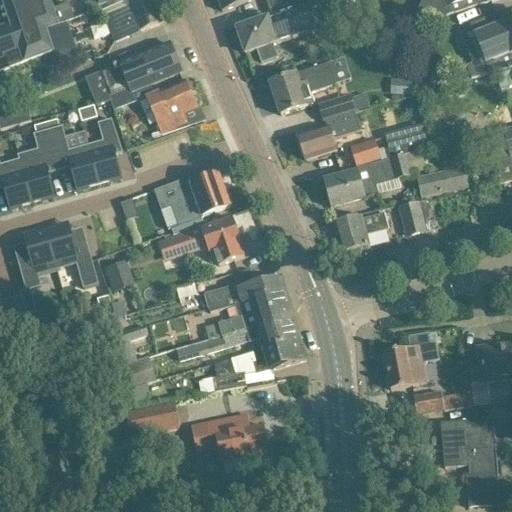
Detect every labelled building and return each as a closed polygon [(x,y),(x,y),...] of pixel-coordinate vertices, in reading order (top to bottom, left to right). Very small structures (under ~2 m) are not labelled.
[(23,64),(54,53),(46,32),(58,27),(53,12),(49,3),(52,2),(51,0),(1,0),(11,27),(10,27),(20,54),(23,64)] [(94,0),(95,2),(85,6),(88,15),(99,11),(98,9),(101,8),(114,3),(120,0),(94,0)] [(116,44),(163,26),(152,0),(120,0),(114,3),(101,8),(116,44)] [(217,0),(222,14),(241,7),(256,2),(254,0),(217,0)] [(269,0),(266,1),(272,19),(297,10),(293,0),(269,0)] [(424,0),(417,16),(425,19),(426,24),(485,6),(482,0),(424,0)] [(58,27),(67,24),(75,21),(69,5),(53,12),(58,27)] [(511,22),(501,26),(497,16),(471,27),(491,76),(511,69),(511,22)] [(237,31),(246,56),(258,52),(263,65),(278,60),(273,47),(278,45),(278,47),(307,36),(301,21),(273,31),(269,20),(237,31)] [(0,73),(1,73),(9,70),(5,58),(20,54),(10,27),(9,24),(0,27),(0,73)] [(67,24),(58,27),(46,32),(54,53),(55,53),(59,65),(80,57),(67,24)] [(390,26),(381,29),(383,36),(392,33),(390,26)] [(398,34),(386,38),(391,51),(402,47),(398,34)] [(133,94),(181,75),(170,45),(120,65),(122,68),(102,75),(111,98),(131,91),(132,94),(133,94)] [(290,79),(271,85),(281,118),(300,111),(314,107),(310,96),(336,87),(352,82),(345,60),(329,66),(297,76),(290,79)] [(511,73),(497,78),(501,92),(511,88),(511,73)] [(162,138),(189,130),(184,118),(198,111),(186,83),(146,101),(162,138)] [(132,94),(131,91),(111,98),(110,98),(111,103),(114,113),(137,104),(133,94),(132,94)] [(0,128),(2,136),(33,127),(26,105),(13,109),(9,95),(0,97),(0,128)] [(325,124),(356,115),(350,97),(319,107),(324,124),(325,124)] [(94,108),(79,113),(82,124),(97,120),(94,108)] [(307,163),(337,153),(333,142),(362,132),(356,115),(325,124),(327,129),(299,138),(307,163)] [(103,143),(89,147),(99,186),(110,183),(121,180),(120,174),(115,157),(123,155),(112,121),(98,125),(103,143)] [(63,128),(48,133),(60,173),(71,170),(76,186),(77,192),(88,189),(89,189),(99,186),(89,147),(70,153),(63,128)] [(391,163),(406,159),(422,154),(430,152),(423,128),(385,138),(391,163)] [(38,152),(18,157),(19,162),(20,162),(32,205),(43,202),(54,199),(53,193),(52,193),(48,176),(60,173),(48,133),(34,137),(38,152)] [(502,186),(511,183),(511,166),(510,160),(504,133),(490,136),(502,186)] [(172,154),(160,156),(157,143),(138,147),(142,167),(173,160),(172,154)] [(356,172),(382,165),(377,144),(352,150),(358,171),(355,171),(356,172)] [(427,172),(422,154),(406,159),(391,163),(382,165),(356,172),(356,175),(325,183),(332,209),(379,197),(377,188),(412,179),(411,177),(427,172)] [(0,163),(0,189),(4,189),(9,205),(10,211),(21,208),(22,208),(32,205),(20,162),(19,162),(1,167),(0,163)] [(464,172),(419,182),(422,200),(467,190),(464,172)] [(191,187),(192,189),(203,219),(212,216),(231,209),(219,178),(191,187)] [(421,206),(400,212),(407,239),(428,233),(421,206)] [(389,232),(385,216),(363,222),(362,218),(333,226),(341,256),(370,248),(367,238),(389,232)] [(242,246),(233,220),(178,240),(184,258),(207,250),(210,257),(215,256),(219,269),(245,259),(240,247),(242,246)] [(57,231),(47,234),(58,272),(77,267),(84,291),(99,287),(88,246),(75,250),(70,234),(69,228),(58,231),(57,231)] [(31,262),(19,266),(26,293),(31,292),(42,289),(38,278),(58,272),(47,234),(36,237),(25,240),(26,246),(27,246),(31,262)] [(135,287),(126,263),(105,271),(114,295),(135,287)] [(244,275),(234,277),(236,285),(246,282),(244,275)] [(231,289),(206,296),(210,312),(211,316),(236,309),(286,294),(285,292),(281,279),(262,285),(239,291),(240,292),(232,294),(231,289)] [(194,287),(177,291),(179,302),(197,298),(194,287)] [(239,320),(207,330),(207,331),(210,342),(248,331),(259,332),(294,321),(286,294),(236,309),(239,320)] [(109,298),(98,301),(100,309),(111,306),(109,298)] [(34,303),(23,306),(27,318),(37,315),(34,303)] [(26,318),(16,321),(19,332),(29,329),(26,318)] [(186,350),(177,352),(180,364),(250,345),(262,341),(265,351),(272,349),(300,341),(294,321),(259,332),(248,331),(210,342),(186,349),(186,350)] [(127,365),(127,366),(138,363),(134,345),(132,346),(131,342),(149,338),(146,328),(119,336),(127,365)] [(391,393),(411,389),(428,386),(424,364),(439,362),(435,335),(429,336),(409,339),(410,350),(384,355),(391,393)] [(240,377),(200,384),(201,397),(247,389),(246,378),(258,376),(258,377),(287,369),(307,363),(300,341),(272,349),(265,351),(266,353),(235,361),(240,377)] [(511,343),(511,344),(511,346),(477,351),(479,370),(482,387),(511,383),(511,343)] [(127,366),(133,389),(156,382),(150,359),(138,363),(127,366)] [(136,405),(151,401),(147,386),(156,383),(156,382),(133,389),(133,390),(132,390),(136,405)] [(191,399),(189,392),(178,394),(179,401),(191,399)] [(472,395),(474,410),(493,408),(491,393),(472,395)] [(419,418),(445,413),(442,400),(441,395),(415,400),(419,418)] [(469,395),(442,400),(445,413),(472,408),(469,395)] [(130,440),(154,435),(149,409),(125,413),(130,440)] [(247,417),(193,428),(198,456),(218,452),(220,465),(247,459),(248,465),(270,460),(264,429),(250,431),(247,417)] [(469,510),(489,508),(500,508),(499,484),(503,483),(501,461),(497,461),(496,442),(511,440),(511,420),(461,424),(441,426),(445,471),(469,469),(470,479),(467,479),(469,510)] [(63,448),(47,452),(55,479),(70,475),(63,448)]
